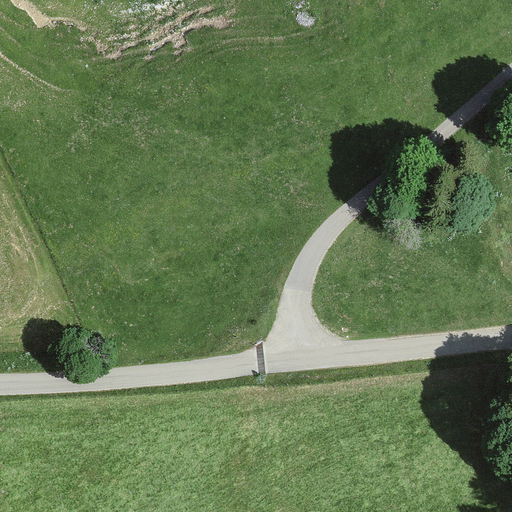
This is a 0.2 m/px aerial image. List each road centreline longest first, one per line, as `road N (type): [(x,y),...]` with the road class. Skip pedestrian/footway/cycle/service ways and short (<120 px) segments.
road 1 (tertiary): [(511,73),(315,246),(295,305),(300,360)]
road 2 (tertiary): [(300,360),(0,383)]
road 3 (tertiary): [(300,360),(511,337)]
